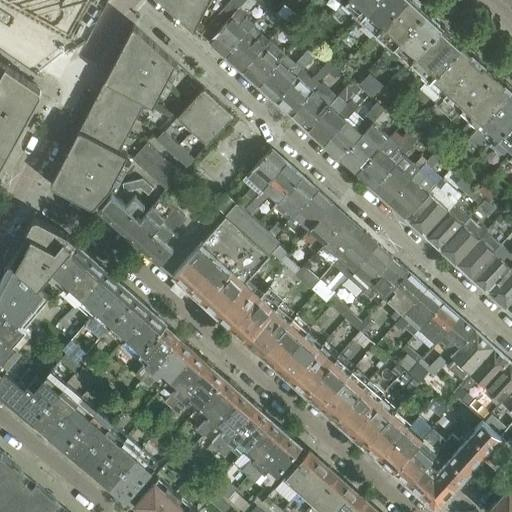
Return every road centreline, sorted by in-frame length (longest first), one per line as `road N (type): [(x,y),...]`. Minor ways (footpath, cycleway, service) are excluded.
road 1 (residential): [(410,511),(21,178)]
road 2 (residential): [(133,0),(511,333)]
road 3 (residential): [(0,416),(109,511)]
